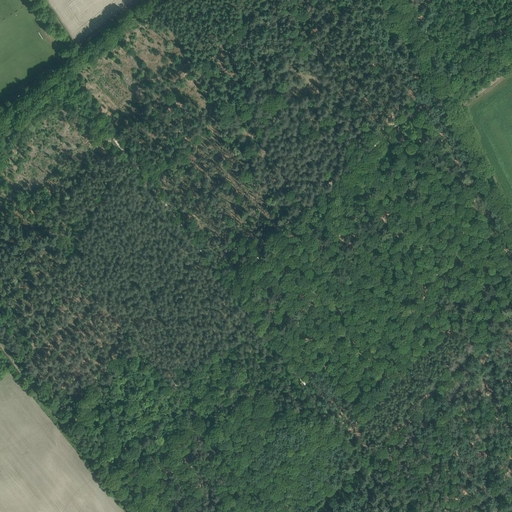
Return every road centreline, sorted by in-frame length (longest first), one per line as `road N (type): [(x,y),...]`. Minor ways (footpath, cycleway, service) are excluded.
road 1 (track): [(319,511),(511,310)]
road 2 (track): [(133,511),(0,345)]
road 3 (track): [(453,109),(511,228)]
road 4 (track): [(453,109),(397,0)]
